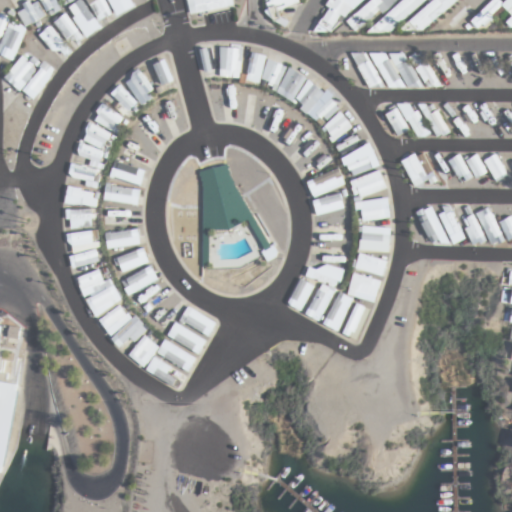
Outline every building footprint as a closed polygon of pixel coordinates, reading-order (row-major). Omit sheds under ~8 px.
[(400,106),(418,140),(429,134),(412,100),(400,106)] [(410,130),(396,108),(385,115),(399,137),(410,130)] [(450,132),(437,110),(426,116),(439,138),(450,132)] [(322,130),(335,143),(353,125),(340,112),(322,130)] [(72,163),(69,176),(86,181),(85,186),(97,189),(106,151),(79,145),(77,155),(90,158),(87,167),(72,163)] [(415,185),(435,174),(422,150),(402,161),(415,185)] [(485,161),(497,182),(508,176),(496,154),(485,161)] [(346,165),(352,177),(374,167),(368,155),(346,165)] [(448,162),(462,184),(473,177),(459,155),(448,162)] [(476,178),(487,173),(478,155),(467,160),(476,178)] [(109,176),(139,188),(145,172),(116,160),(109,176)] [(209,269),(209,235),(230,232),(249,223),(265,249),(261,252),(263,256),(266,260),(268,261),(275,257),(277,252),(273,245),(270,246),(230,178),(231,177),(229,174),(230,173),(228,169),(229,168),(227,164),(200,172),(199,176),(201,176),(201,181),(203,181),(203,186),(203,265),(204,265),(204,270),(209,269)] [(342,184),(337,169),(307,181),(313,196),(342,184)] [(351,180),(356,198),(385,190),(380,172),(351,180)] [(138,204),(139,189),(106,185),(104,201),(138,204)] [(66,204),(95,204),(95,190),(66,190),(66,204)] [(313,200),(317,215),(344,208),(340,194),(313,200)] [(388,198),(357,202),(360,222),(390,218),(388,198)] [(420,211),(434,247),(447,242),(433,206),(420,211)] [(464,239),(450,207),(439,212),(453,244),(464,239)] [(502,241),(491,208),(478,212),(490,245),(502,241)] [(66,228),(93,228),(93,209),(66,209),(66,228)] [(137,225),(137,209),(104,209),(104,225),(137,225)] [(485,241),(474,212),(461,217),(472,246),(485,241)] [(500,222),(509,241),(511,239),(511,219),(510,217),(500,222)] [(389,252),(390,228),(362,227),(361,251),(389,252)] [(99,248),(98,230),(68,234),(69,251),(99,248)] [(106,232),(107,247),(139,245),(138,230),(106,232)] [(148,262),(142,248),(115,260),(121,274),(148,262)] [(73,256),(76,268),(102,261),(98,249),(73,256)] [(381,278),(386,263),(358,254),(354,269),(381,278)] [(306,277),(338,289),(343,276),(311,263),(306,277)] [(121,282),(129,296),(158,279),(150,266),(121,282)] [(96,316),(122,300),(108,278),(103,281),(96,269),(77,281),(88,299),(86,300),(96,316)] [(373,303),(380,283),(354,275),(348,295),(373,303)] [(314,287),(301,280),(288,305),(301,312),(314,287)] [(319,321),(334,293),(322,286),(307,315),(319,321)] [(336,331),(353,301),(340,294),(324,324),(336,331)] [(344,335),(358,340),(368,310),(355,305),(344,335)] [(106,329),(124,315),(118,307),(100,321),(106,329)] [(180,321),(209,337),(216,324),(187,308),(180,321)] [(113,338),(121,346),(129,337),(134,342),(145,331),(132,319),(113,338)] [(167,337),(198,355),(206,343),(175,325),(167,337)] [(129,356),(142,366),(157,348),(145,337),(129,356)] [(157,354),(188,373),(195,361),(165,342),(157,354)] [(146,371),(177,390),(184,378),(154,359),(146,371)] [(0,472),(2,473),(16,384),(0,381),(0,472)]
